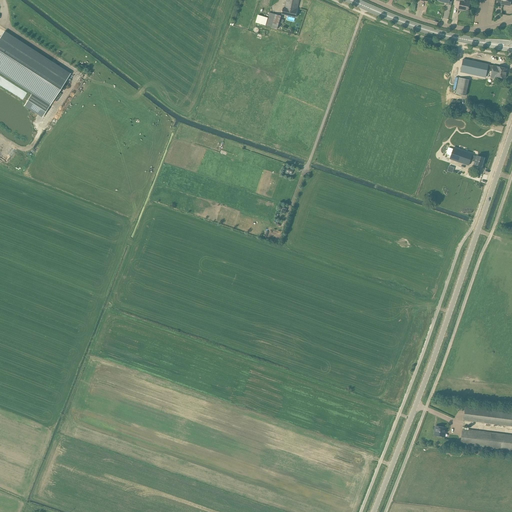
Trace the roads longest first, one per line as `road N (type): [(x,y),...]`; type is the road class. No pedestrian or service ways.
road 1 (tertiary): [(374,511),(511,130)]
road 2 (track): [(365,7),(308,167),(238,146)]
road 3 (residential): [(511,20),(466,29),(372,0)]
road 4 (secondary): [(478,43),(350,0)]
